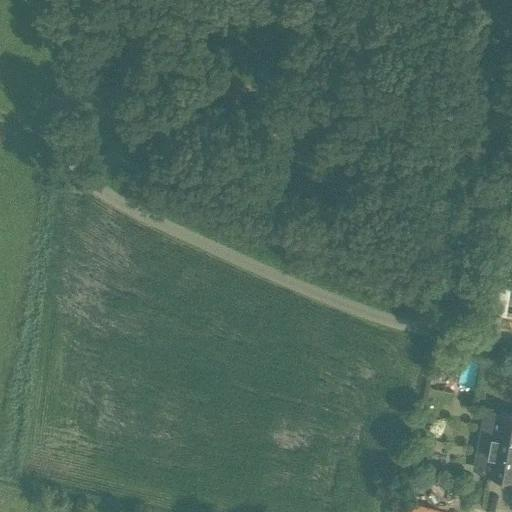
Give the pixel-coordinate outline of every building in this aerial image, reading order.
[(166,109),(164,96),(151,97),(152,111),(166,109)] [(511,180),(499,178),(479,307),(505,311),(511,269),(511,180)] [(447,386),(464,388),(468,351),(451,350),(447,386)] [(511,474),(511,414),(496,411),(486,469),(511,474)] [(382,511),(451,511),(452,509),(388,492),(382,511)]
